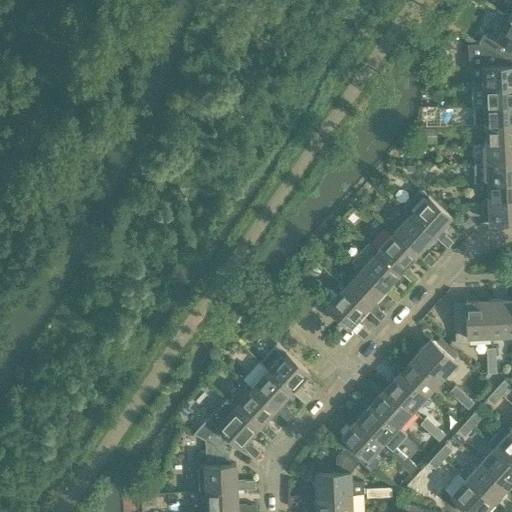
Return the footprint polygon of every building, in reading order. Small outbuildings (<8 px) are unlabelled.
[(511,16),(506,13),(504,16),(509,19),(498,37),(493,35),(489,33),(485,34),(482,37),(481,39),(481,42),(508,58),(511,57),(511,16)] [(511,57),(508,58),(481,42),(481,43),(470,43),(471,67),(483,66),(484,82),(479,82),(480,86),(511,85),(511,57)] [(511,85),(480,86),(473,87),(474,106),(475,106),(485,105),(485,104),(511,103),(511,85)] [(485,105),(475,106),(476,124),(481,124),(511,123),(511,103),(485,104),(485,105)] [(436,122),(436,105),(423,105),(422,121),(436,122)] [(511,123),(481,124),(481,127),(486,127),(487,144),(511,142),(511,123)] [(511,142),(487,144),(488,159),(483,159),(483,163),(511,161),(511,142)] [(511,161),(483,163),(476,163),(476,183),(488,182),(511,181),(511,161)] [(511,181),(488,182),(489,197),(485,197),(485,201),(511,200),(511,181)] [(421,188),(404,207),(408,211),(435,236),(448,248),(455,241),(446,233),(447,232),(443,228),(453,217),(421,188)] [(511,200),(485,201),(485,204),(489,204),(490,222),(511,220),(511,200)] [(419,254),(435,236),(408,211),(406,213),(410,217),(395,233),(419,254)] [(419,254),(395,233),(391,229),(389,232),(393,235),(379,251),(402,273),(415,285),(421,278),(413,270),(415,269),(409,265),(419,254)] [(402,273),(379,251),(370,243),(353,261),(357,265),(385,291),(398,303),(405,296),(397,288),(398,287),(393,282),(402,273)] [(432,266),(438,259),(430,252),(424,259),(432,266)] [(376,301),(385,291),(357,265),(355,268),(359,272),(344,288),(368,309),(381,321),(388,314),(380,307),(381,306),(376,301)] [(368,309),(344,288),(340,284),(338,286),(342,290),(327,306),(350,328),(368,309)] [(511,334),(511,307),(511,299),(490,300),(492,335),(511,334)] [(490,300),(466,302),(466,320),(454,320),(456,344),(469,344),(468,337),(492,335),(490,300)] [(365,339),(371,333),(363,325),(356,332),(365,339)] [(432,338),(417,354),(443,378),(458,361),(432,338)] [(277,343),(260,362),(264,366),(292,392),(305,404),(311,398),(303,391),(304,390),(299,385),(310,373),(277,343)] [(487,347),(488,361),(497,361),(496,347),(487,347)] [(443,378),(417,354),(402,370),(428,394),(443,378)] [(498,372),(497,361),(488,361),(488,372),(498,372)] [(264,366),(260,362),(244,380),(248,384),(251,387),(275,410),(289,422),(294,416),(286,409),(288,407),(283,402),(292,392),(264,366)] [(428,394),(402,370),(387,386),(414,410),(428,394)] [(505,379),(496,388),(503,394),(511,385),(505,379)] [(275,410),(251,387),(248,384),(245,387),(250,391),(236,407),(259,428),(272,440),(278,434),(270,427),(272,425),(266,420),(275,410)] [(450,391),(460,400),(466,393),(456,385),(450,391)] [(414,410),(387,386),(373,402),(400,426),(414,410)] [(494,404),(503,394),(496,388),(488,397),(494,404)] [(475,402),(466,393),(460,400),(469,408),(475,402)] [(259,428),(236,407),(227,398),(194,434),(206,439),(224,449),(232,440),(241,448),(241,447),(255,459),(261,452),(253,445),(254,444),(249,439),(259,428)] [(400,426),(373,402),(358,418),(385,442),(384,442),(395,452),(398,448),(396,447),(408,434),(400,426)] [(475,411),(467,420),(474,426),(482,417),(475,411)] [(421,423),(431,432),(437,425),(427,417),(421,423)] [(385,442),(358,418),(343,435),(349,440),(344,446),(345,447),(360,461),(370,470),(381,458),(375,452),(384,442),(385,442)] [(465,435),(474,426),(467,420),(459,429),(465,435)] [(446,433),(437,425),(431,432),(440,440),(446,433)] [(511,431),(496,447),(511,461),(511,431)] [(230,452),(224,449),(206,439),(207,464),(199,465),(200,491),(206,490),(238,490),(256,489),(255,480),(245,480),(245,479),(237,479),(237,463),(230,463),(230,452)] [(446,443),(438,452),(444,458),(453,449),(446,443)] [(360,461),(345,447),(337,456),(337,471),(316,472),(317,495),(353,493),(365,492),(364,480),(352,481),(352,470),(360,461)] [(511,482),(511,461),(496,447),(481,463),(507,488),(511,482)] [(392,454),(402,463),(408,457),(398,448),(395,452),(392,454)] [(435,468),(444,458),(438,452),(429,462),(435,468)] [(417,465),(408,457),(402,463),(410,472),(417,465)] [(507,488),(481,463),(466,479),(493,504),(507,488)] [(485,511),(493,504),(466,479),(451,496),(469,511),(485,511)] [(392,486),(380,487),(380,495),(393,495),(392,486)] [(380,495),(380,487),(367,488),(367,496),(380,495)] [(238,504),(238,490),(206,490),(200,491),(200,494),(206,494),(206,511),(256,511),(256,504),(246,505),(246,503),(238,504)] [(353,511),(353,493),(317,495),(317,511),(353,511)]
